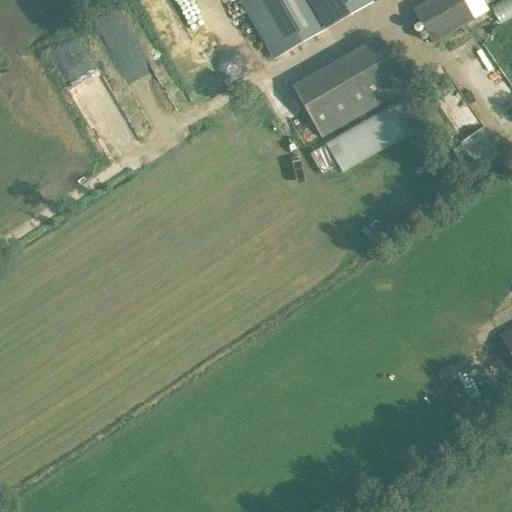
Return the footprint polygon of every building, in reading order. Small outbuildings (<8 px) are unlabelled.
[(375,0),(239,0),(274,59),(375,0)] [(473,20),(461,0),(431,0),(411,11),(430,45),(473,20)] [(490,10),(483,0),(463,0),(475,19),(490,10)] [(511,0),(493,0),(497,11),(511,5),(511,0)] [(408,90),(379,37),(291,87),(321,140),(408,90)] [(67,70),(83,53),(67,38),(51,55),(67,70)] [(511,138),(511,137),(511,85),(499,65),(474,82),(511,138)] [(428,124),(412,96),(325,146),(340,174),(410,134),(428,124)] [(511,330),(501,337),(511,358),(511,330)]
